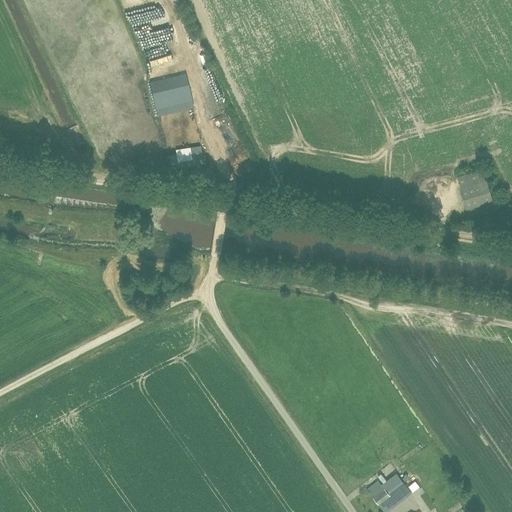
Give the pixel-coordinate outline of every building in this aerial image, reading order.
[(189,84),(153,93),(158,116),(195,107),(189,84)] [(240,156),(248,154),(246,143),(237,146),(240,156)] [(169,154),(172,168),(179,166),(180,167),(205,163),(202,145),(177,149),(177,152),(169,154)] [(248,174),(256,169),(251,159),(242,163),(248,174)] [(491,202),(485,181),(461,188),(467,209),(491,202)] [(379,480),(367,489),(385,511),(386,511),(412,493),(398,475),(384,487),(379,480)]
